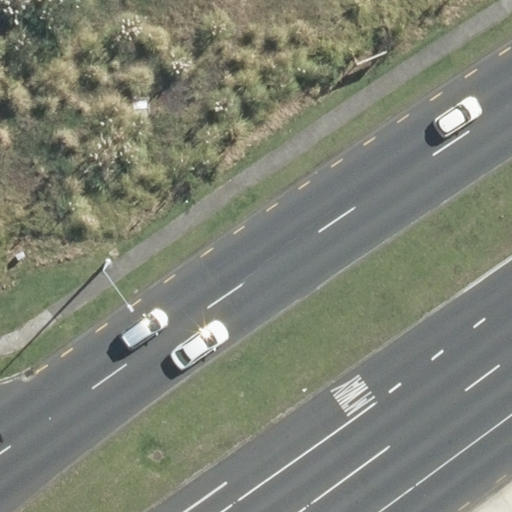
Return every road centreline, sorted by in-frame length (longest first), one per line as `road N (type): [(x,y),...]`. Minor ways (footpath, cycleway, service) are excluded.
road 1 (primary): [(64,412),(511,109)]
road 2 (primary): [(511,338),(264,511)]
road 3 (motorway): [(511,436),(409,511)]
